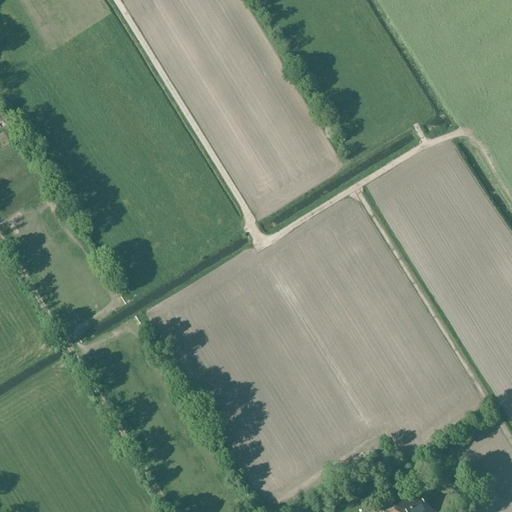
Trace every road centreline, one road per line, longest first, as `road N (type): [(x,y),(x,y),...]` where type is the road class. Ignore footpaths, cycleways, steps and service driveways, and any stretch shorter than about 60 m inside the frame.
road 1 (unknown): [(114,0),(245,214),(254,246),(453,128)]
road 2 (track): [(169,511),(0,236)]
